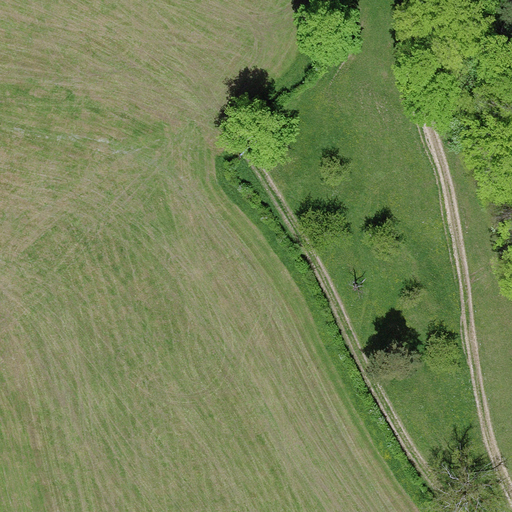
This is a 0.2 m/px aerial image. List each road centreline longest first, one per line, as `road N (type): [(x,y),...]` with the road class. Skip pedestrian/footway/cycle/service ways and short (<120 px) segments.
road 1 (track): [(511,496),(484,433),(443,160),(419,102),(414,22),(423,0)]
road 2 (track): [(459,511),(391,417),(255,161)]
